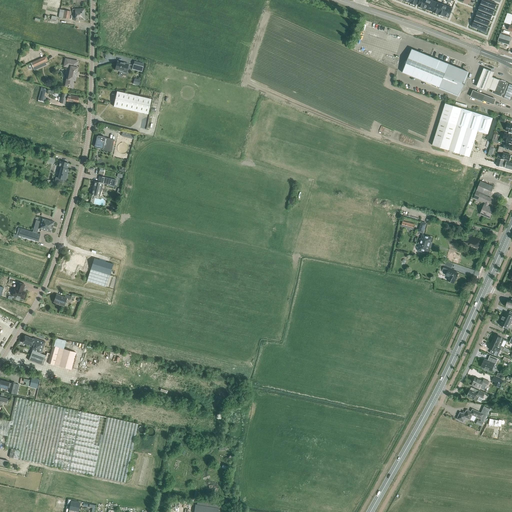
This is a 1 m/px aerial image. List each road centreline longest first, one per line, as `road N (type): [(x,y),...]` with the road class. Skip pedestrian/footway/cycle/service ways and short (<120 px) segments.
road 1 (unclassified): [(0,361),(39,297),(70,212),(89,125),(92,0)]
road 2 (tertiary): [(511,63),(356,6)]
road 3 (primary): [(439,388),(505,240)]
road 4 (primary): [(370,511),(439,388)]
road 5 (residential): [(500,293),(457,389),(439,388)]
